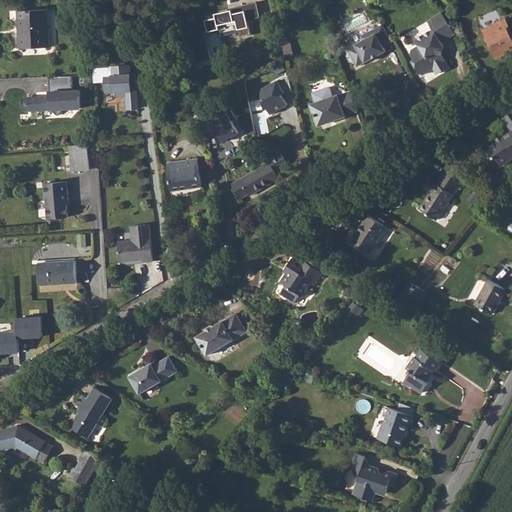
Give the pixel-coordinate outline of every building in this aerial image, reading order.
[(232,29),(234,37),(245,35),(241,20),(254,17),(250,2),(233,6),(234,12),(227,14),(226,10),(199,16),(202,32),(213,29),(214,33),(232,29)] [(45,11),(14,12),(15,50),(46,50),(45,11)] [(440,46),(438,41),(450,34),(438,17),(425,25),(429,34),(414,44),(417,48),(410,53),(409,57),(414,65),(413,68),(417,76),(423,77),(432,72),(435,78),(448,70),(441,59),(443,51),(440,46)] [(502,23),(480,33),(494,63),(511,53),(511,50),(503,31),(505,30),(502,23)] [(388,47),(387,46),(378,29),(356,41),(359,46),(344,54),(351,67),(353,72),(383,56),(380,51),(388,47)] [(105,74),(107,92),(126,91),(128,110),(140,109),(139,86),(133,86),(132,65),(111,65),(112,74),(105,74)] [(281,78),(262,88),(267,109),(269,108),(272,113),(289,104),(284,94),(286,92),(293,90),(290,76),(281,78)] [(82,109),(81,89),(50,89),(51,95),(28,95),(29,110),(82,109)] [(348,102),(346,97),(335,101),(335,99),(330,101),(327,91),(309,97),(313,107),(308,109),(314,130),(342,121),(341,119),(353,115),(348,102)] [(216,128),(224,142),(241,132),(228,108),(214,116),(220,126),(216,128)] [(511,122),(508,125),(505,127),(507,131),(492,140),(491,139),(479,146),(487,158),(489,157),(494,165),(509,156),(511,154),(511,122)] [(83,145),(65,147),(67,173),(85,171),(83,145)] [(267,167),(228,189),(237,203),(246,198),(247,200),(276,183),(272,176),(285,168),(275,151),(262,158),(267,167)] [(194,162),(164,167),(169,193),(199,188),(194,162)] [(430,188),(414,214),(432,224),(448,199),(447,198),(452,190),(456,193),(463,181),(444,169),(432,189),(430,188)] [(63,183),(41,184),(44,220),(64,218),(63,201),(65,201),(63,183)] [(362,226),(349,245),(367,256),(384,229),(363,216),(358,224),(362,226)] [(128,240),(114,241),(117,262),(127,261),(129,258),(132,258),(133,260),(140,259),(140,261),(150,260),(145,223),(126,226),(128,240)] [(306,260),(316,264),(319,257),(309,253),(306,260)] [(281,288),(275,297),(286,305),(293,296),(295,298),(304,286),(308,289),(317,275),(301,263),(298,267),(287,259),(280,269),(282,271),(273,283),(278,286),(281,288)] [(70,260),(34,264),(36,285),(73,281),(70,260)] [(368,282),(356,275),(351,283),(361,290),(368,282)] [(486,280),(472,304),(490,313),(503,289),(486,280)] [(410,281),(403,293),(422,303),(428,290),(410,281)] [(121,288),(106,289),(106,298),(122,297),(121,288)] [(226,313),(194,331),(205,350),(237,332),(226,313)] [(43,337),(41,315),(18,317),(19,331),(20,339),(43,337)] [(20,339),(19,331),(0,332),(0,353),(21,352),(20,339)] [(441,362),(421,349),(416,358),(413,356),(404,370),(408,372),(400,384),(407,389),(411,387),(422,394),(429,383),(426,380),(433,370),(435,372),(441,362)] [(144,362),(123,373),(133,392),(170,371),(162,356),(146,365),(144,362)] [(74,409),(65,424),(82,436),(92,421),(97,424),(102,416),(97,413),(107,397),(89,385),(83,396),(77,392),(71,401),(78,406),(75,410),(74,409)] [(384,423),(379,438),(402,447),(407,433),(408,433),(412,423),(412,424),(415,416),(392,408),(386,423),(384,423)] [(92,434),(95,436),(107,417),(104,415),(92,434)] [(37,448),(39,444),(42,440),(19,427),(18,430),(11,426),(0,428),(0,447),(13,445),(33,456),(40,460),(45,452),(37,448)] [(80,448),(75,457),(91,463),(95,456),(80,448)] [(356,453),(352,465),(359,480),(354,495),(371,501),(374,493),(379,491),(388,494),(391,486),(395,487),(399,475),(391,472),(381,474),(379,468),(370,465),(366,456),(356,453)] [(91,463),(75,457),(73,460),(75,461),(71,468),(69,467),(63,476),(77,485),(80,480),(84,475),(88,468),(91,463)]
